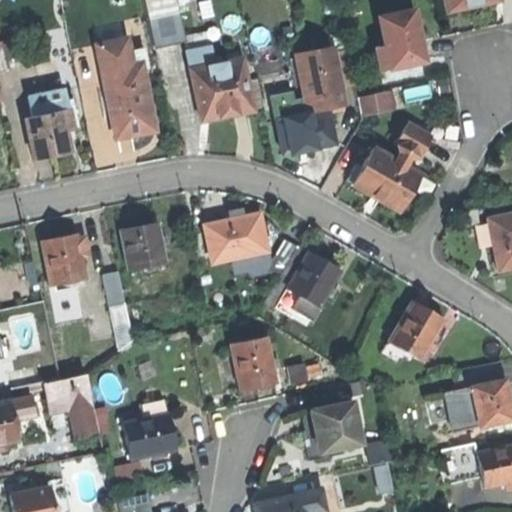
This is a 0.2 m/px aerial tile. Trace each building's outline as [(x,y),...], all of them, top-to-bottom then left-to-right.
[(445,0),(447,11),(475,6),(498,1),(497,0),(445,0)] [(375,49),(378,69),(421,61),(416,36),(411,12),(380,17),(385,47),(375,49)] [(98,43),(100,56),(131,50),(129,37),(98,43)] [(199,121),(213,118),(204,66),(215,64),(212,46),(187,50),(199,121)] [(100,56),(103,72),(141,65),(142,73),(150,72),(146,47),(131,50),(100,56)] [(298,59),(305,101),(322,99),(324,111),(327,110),(344,108),(339,80),(335,53),(298,59)] [(230,115),(251,112),(242,59),(215,64),(204,66),(213,118),(230,115)] [(112,117),(116,137),(134,134),(153,130),(142,73),(141,65),(103,72),(108,98),(103,99),(106,118),(112,117)] [(33,96),(37,117),(68,111),(72,129),(77,128),(69,89),(33,96)] [(370,96),(373,114),(393,109),(390,92),(370,96)] [(271,100),(275,119),(324,111),(322,99),(305,101),(293,104),(292,96),(271,100)] [(364,115),(373,114),(370,96),(360,98),(364,115)] [(275,119),(281,155),(305,151),(333,146),(327,110),(324,111),(275,119)] [(25,119),(33,160),(51,157),(69,153),(65,130),(72,129),(68,111),(37,117),(25,119)] [(432,140),(407,125),(395,147),(398,148),(398,157),(408,163),(414,159),(419,162),(432,140)] [(372,197),(397,213),(419,176),(373,148),(359,171),(354,168),(345,181),(372,197)] [(511,213),(488,219),(499,270),(511,266),(511,213)] [(204,225),(210,260),(263,250),(256,216),(227,221),(204,225)] [(119,228),(126,269),(165,263),(163,251),(170,250),(167,232),(159,234),(157,222),(136,225),(119,228)] [(57,239),(41,243),(50,287),(87,280),(82,258),(88,257),(85,244),(79,245),(78,235),(57,239)] [(265,271),(279,279),(297,248),(284,240),(265,271)] [(309,323),(317,309),(285,290),(306,254),(297,248),(279,279),(265,303),(283,314),(286,309),(309,323)] [(285,290),(317,309),(325,296),(331,299),(338,286),(332,283),(338,273),(323,264),(306,254),(285,290)] [(102,277),(108,306),(123,303),(117,274),(102,277)] [(129,333),(123,303),(108,306),(114,336),(129,333)] [(388,343),(419,361),(442,321),(425,311),(410,303),(398,326),(388,343)] [(0,360),(3,360),(3,355),(0,343),(0,339),(18,336),(15,319),(0,321),(0,360)] [(381,339),(388,343),(398,326),(391,322),(381,339)] [(131,345),(129,333),(114,336),(116,348),(131,345)] [(229,346),(238,390),(254,386),(273,383),(264,339),(229,346)] [(10,390),(43,383),(36,349),(3,355),(3,360),(10,390)] [(471,378),(473,388),(502,382),(498,361),(469,367),(471,378)] [(451,382),(471,378),(469,367),(449,371),(451,382)] [(43,383),(49,415),(69,411),(66,400),(89,396),(85,374),(43,383)] [(473,388),(470,388),(477,427),(510,420),(506,402),(502,382),(473,388)] [(452,432),(477,427),(470,388),(444,394),(452,432)] [(443,434),(452,432),(444,394),(424,398),(429,422),(434,421),(443,434)] [(97,434),(89,396),(66,400),(69,411),(74,439),(97,434)] [(0,446),(2,446),(17,443),(13,423),(34,419),(29,399),(0,404),(0,446)] [(139,411),(141,420),(165,415),(162,400),(138,405),(139,411)] [(314,430),(318,452),(357,445),(349,404),(310,412),(314,430)] [(120,415),(122,424),(141,420),(139,411),(120,415)] [(120,424),(127,459),(151,455),(152,460),(168,457),(167,451),(172,450),(168,432),(165,415),(141,420),(122,424),(120,424)] [(450,479),(482,473),(478,451),(477,443),(445,449),(450,479)] [(482,473),(485,487),(511,482),(511,445),(478,451),(482,473)] [(10,511),(51,511),(46,487),(7,495),(10,511)] [(114,498),(116,511),(146,511),(148,511),(144,492),(114,498)] [(255,511),(313,511),(324,510),(320,492),(254,504),(255,511)]
